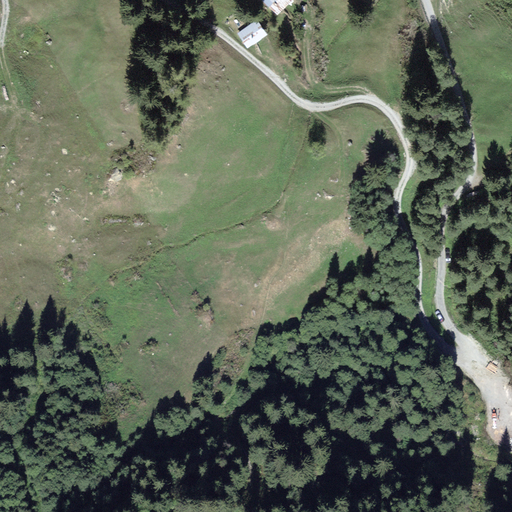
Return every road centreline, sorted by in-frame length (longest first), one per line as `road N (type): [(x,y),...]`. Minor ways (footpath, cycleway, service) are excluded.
road 1 (track): [(167,0),(303,104),(361,100),(388,117),(406,152),(398,204),(421,316),(460,357),(467,344),(444,313),(440,287),(447,217),(469,175),(470,133),(424,0)]
road 2 (track): [(375,103),(355,88),(318,87),(306,52),(307,10)]
